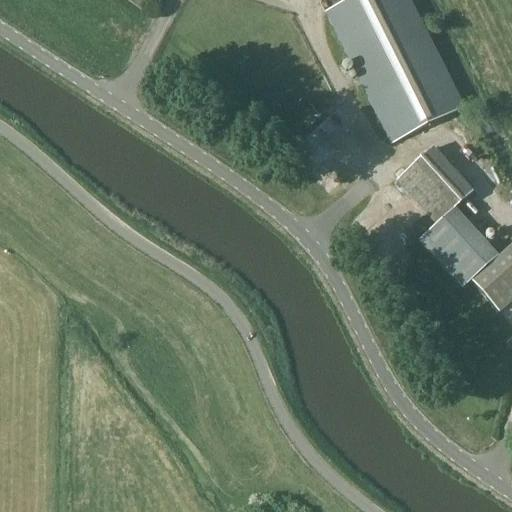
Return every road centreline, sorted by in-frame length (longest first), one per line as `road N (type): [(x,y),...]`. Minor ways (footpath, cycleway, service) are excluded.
road 1 (unclassified): [(0,27),(283,218),(325,266),(408,413),(511,495)]
road 2 (unclassified): [(0,128),(129,237),(225,303),(305,452),(371,511)]
